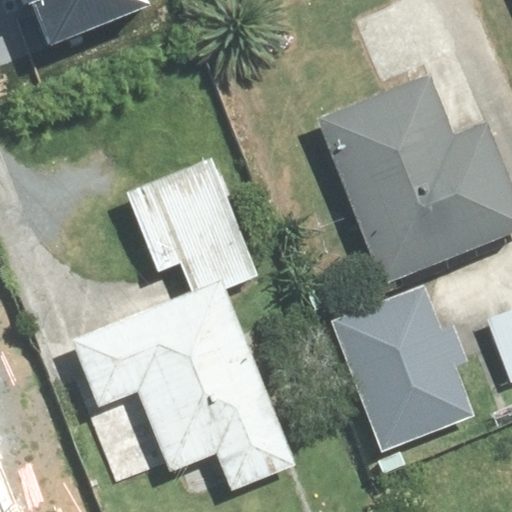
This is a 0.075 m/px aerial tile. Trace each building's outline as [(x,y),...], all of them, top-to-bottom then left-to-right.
[(30,0),(48,43),(151,1),(150,0),(30,0)] [(419,69),(300,113),(365,289),(511,235),(511,191),(484,117),(443,133),(419,69)] [(265,272),(219,148),(130,181),(171,290),(70,327),(99,404),(139,390),(169,471),(217,453),(230,486),(301,459),(236,283),(265,272)] [(417,280),(320,320),(376,454),(473,414),(417,280)] [(511,304),(468,324),(497,388),(511,380),(511,304)] [(0,511),(20,511),(0,461),(0,511)]
